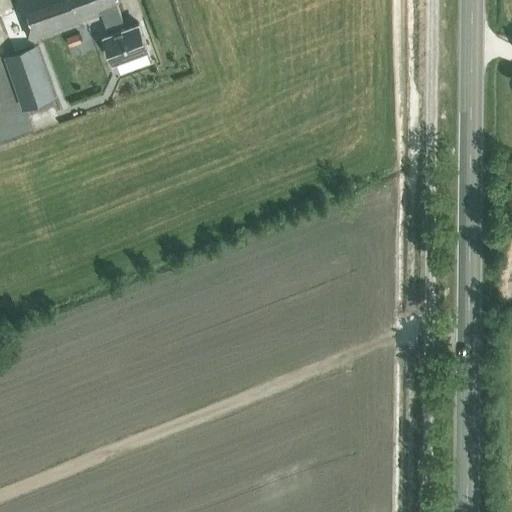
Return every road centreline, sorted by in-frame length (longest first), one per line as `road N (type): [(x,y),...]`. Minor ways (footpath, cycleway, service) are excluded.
road 1 (unclassified): [(425,0),(421,511)]
road 2 (primary): [(469,511),(471,0)]
